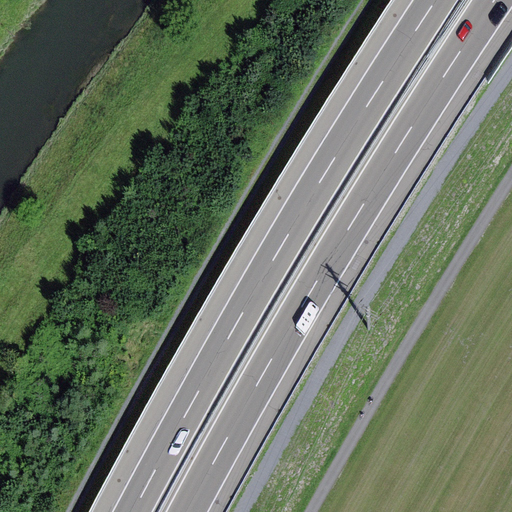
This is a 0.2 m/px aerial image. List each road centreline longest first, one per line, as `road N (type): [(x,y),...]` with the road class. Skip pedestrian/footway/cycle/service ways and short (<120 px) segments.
road 1 (motorway): [(436,0),(202,377),(131,511)]
road 2 (motorway): [(188,511),(254,387),(493,0)]
road 3 (track): [(382,0),(299,120),(81,511)]
road 4 (track): [(511,67),(357,308),(243,511)]
road 5 (track): [(511,185),(315,511)]
